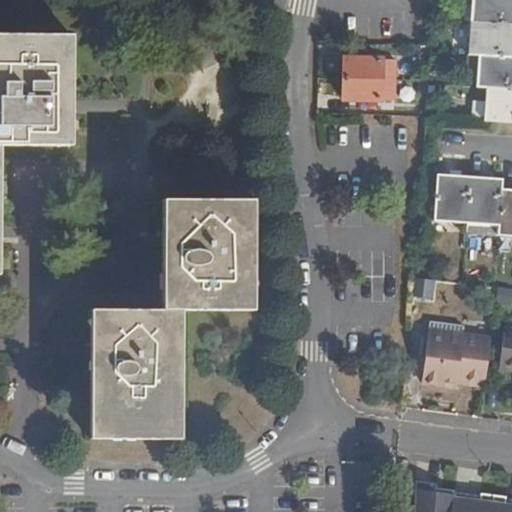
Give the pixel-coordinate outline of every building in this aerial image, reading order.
[(511,0),(473,0),(471,24),(511,27),(511,0)] [(511,27),(471,24),(469,57),(479,58),(511,61),(511,27)] [(0,145),(72,146),(72,101),(72,37),(0,36),(0,145)] [(511,61),(479,58),(477,91),(486,91),(511,92),(511,61)] [(395,81),(395,62),(343,61),(343,79),(395,81)] [(429,83),(430,64),(395,62),(395,81),(429,83)] [(395,81),(343,79),(343,100),(395,102),(395,81)] [(427,104),(429,83),(395,81),(395,102),(427,104)] [(511,92),(486,91),(485,103),(484,119),(484,124),(511,125),(511,92)] [(484,119),(485,103),(473,102),(473,118),(484,119)] [(470,225),(473,178),(442,176),(438,222),(470,225)] [(507,180),(473,178),(470,225),(503,227),(505,190),(507,180)] [(511,190),(505,190),(503,227),(503,236),(511,236),(511,190)] [(161,312),(181,312),(252,312),(253,203),(162,202),(162,239),(161,312)] [(496,235),(495,226),(466,227),(466,236),(496,235)] [(413,279),(411,299),(432,301),(434,281),(413,279)] [(181,312),(161,312),(90,310),(90,346),(89,435),(180,437),(181,312)] [(409,339),(422,341),(456,344),(457,335),(458,327),(424,323),(424,331),(409,329),(409,339)] [(511,330),(500,329),(494,368),(511,370),(511,330)] [(463,385),(481,387),(487,338),(457,335),(456,344),(422,341),(409,339),(406,377),(418,378),(417,383),(452,388),(453,384),(453,378),(464,380),(463,385)] [(511,511),(511,506),(504,506),(505,498),(481,495),(480,502),(468,500),(469,495),(454,493),(454,491),(435,489),(435,484),(417,482),(415,511),(511,511)]
